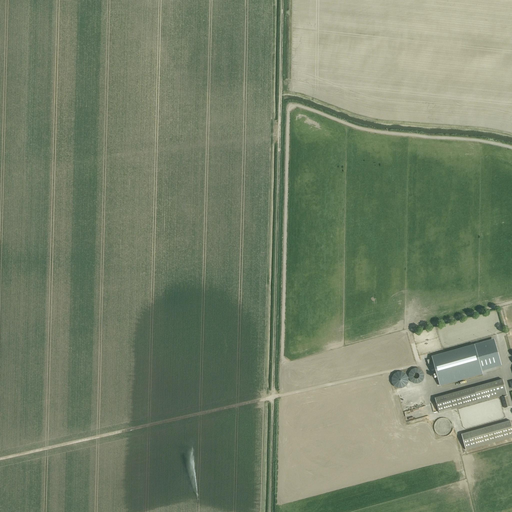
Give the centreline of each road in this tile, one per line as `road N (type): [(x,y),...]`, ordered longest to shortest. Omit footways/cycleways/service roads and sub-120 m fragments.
road 1 (track): [(269,511),(282,0)]
road 2 (track): [(0,459),(425,362)]
